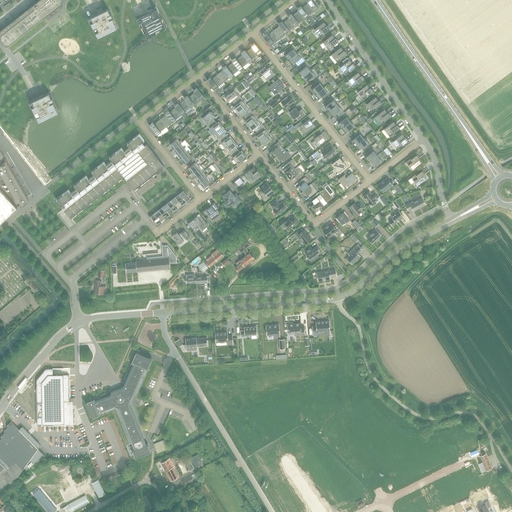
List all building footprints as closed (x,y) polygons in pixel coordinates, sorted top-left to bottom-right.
[(63,2),(62,0),(38,0),(32,5),(0,29),(0,37),(7,46),(63,2)] [(318,7),(312,0),(308,0),(307,1),(309,4),(308,5),(307,3),(302,7),(308,15),(318,7)] [(308,15),(302,7),(301,6),(297,9),(299,12),(298,11),(293,15),(299,23),(308,15)] [(156,7),(153,9),(137,17),(146,37),(166,27),(156,7)] [(112,16),(109,10),(108,8),(88,17),(98,37),(117,28),(112,17),(112,16)] [(299,23),(293,15),(292,13),(288,16),(290,19),(289,20),(288,18),(283,22),(289,30),(299,23)] [(289,30),(283,22),(282,21),(278,24),(280,27),(279,26),(274,30),(280,38),(289,30)] [(325,33),(324,32),(330,28),(327,25),(326,26),(323,22),(318,25),(319,26),(314,29),(320,37),(321,36),(324,34),(325,33)] [(280,38),(274,30),(269,34),(270,35),(269,35),(267,33),(263,36),(270,45),(280,38)] [(327,38),(322,42),(328,50),(333,46),(333,45),(338,41),(335,37),(334,38),(331,34),(327,38)] [(246,51),(252,59),(262,52),(256,44),(255,42),(251,45),(253,48),(252,49),(251,48),(246,51)] [(288,60),(297,52),(292,46),(286,50),(288,52),(284,55),(288,60)] [(342,58),(341,58),(347,53),(344,50),(343,51),(340,47),(335,51),(331,54),(337,62),(342,58)] [(237,59),(243,67),(243,66),(245,69),(250,64),(248,62),(252,59),(246,51),(245,50),(241,53),(243,56),(242,55),(237,59)] [(296,53),(288,60),(291,64),(294,62),(295,61),(299,65),(305,60),(299,52),(297,53),(296,53)] [(227,66),(233,74),(243,67),(237,59),(236,57),(232,60),(234,63),(233,64),(232,63),(227,66)] [(344,63),(340,67),(346,75),(350,71),(350,70),(355,66),(352,62),(351,63),(348,59),(344,63)] [(301,77),(311,69),(305,63),(300,67),(302,69),(298,72),(301,77)] [(223,70),(218,74),(224,82),(233,74),(227,66),(226,65),(222,68),(224,71),(223,70)] [(267,80),(269,78),(270,79),(272,77),(271,77),(274,74),(269,68),(267,69),(265,67),(258,72),(261,76),(263,74),(267,80)] [(316,76),(311,69),(301,77),(305,81),(309,78),(310,80),(316,76)] [(353,76),(348,79),(354,87),(359,83),(364,78),(361,75),(360,76),(357,72),(353,75),(353,76)] [(211,77),(207,80),(208,82),(214,89),(224,82),(218,74),(213,78),(214,79),(213,80),(211,77)] [(273,83),(268,87),(271,90),(274,94),(278,92),(278,91),(278,92),(284,87),(279,80),(278,81),(277,80),(275,81),(273,83)] [(311,89),(315,94),(323,87),(320,83),(318,80),(313,84),(315,86),(311,89)] [(362,88),(357,92),(363,99),(368,96),(367,95),(373,91),(370,87),(369,88),(366,84),(361,88),(362,88)] [(205,97),(199,89),(197,87),(193,90),(195,93),(195,94),(194,93),(189,96),(189,97),(195,104),(205,97)] [(326,91),(323,87),(315,94),(318,98),(322,95),(324,97),(329,94),(327,91),(326,91)] [(232,100),(233,103),(241,97),(235,89),(225,97),(229,102),(232,100)] [(44,94),(29,101),(39,121),(58,111),(53,101),(53,100),(51,94),(50,94),(49,92),(47,92),(46,93),(44,94)] [(284,98),(284,99),(281,101),(286,108),(295,100),(290,94),(287,97),(286,96),(284,98)] [(195,104),(189,97),(189,96),(188,95),(184,98),(186,101),(185,101),(184,100),(179,104),(185,112),(195,104)] [(237,112),(246,104),(241,97),(233,103),(235,105),(233,107),(237,112)] [(328,111),(337,103),(332,97),(327,101),(328,103),(325,106),(328,111)] [(375,97),(370,100),(370,101),(366,104),(372,112),(377,108),(376,107),(382,103),(379,100),(378,100),(375,97)] [(275,99),(269,103),(273,108),(279,103),(275,99)] [(185,112),(179,104),(178,102),(174,105),(176,108),(176,109),(175,108),(170,111),(170,112),(176,119),(185,112)] [(343,110),(337,103),(328,111),(332,115),(335,112),(337,115),(343,110)] [(252,111),(246,104),(237,112),(241,117),(243,115),(245,117),(252,111)] [(294,118),(296,117),(298,119),(305,114),(302,109),(299,111),(296,107),(289,112),(294,118)] [(383,109),(379,113),(378,114),(375,116),(381,124),(385,120),(390,115),(388,112),(386,113),(383,109)] [(170,112),(170,111),(169,110),(165,113),(167,116),(166,116),(165,115),(160,119),(166,127),(176,119),(170,112)] [(201,118),(207,126),(214,120),(213,118),(215,116),(211,111),(201,118)] [(248,126),(258,119),(252,111),(245,117),(247,119),(244,121),(248,126)] [(342,120),(338,123),(341,128),(350,121),(351,120),(347,116),(347,117),(345,114),(340,118),(342,120)] [(303,123),(299,126),(305,134),(315,126),(313,123),(309,118),(303,123)] [(166,127),(160,119),(155,123),(156,124),(155,125),(153,122),(149,125),(157,134),(166,127)] [(264,126),(258,119),(248,126),(252,131),(255,129),(256,132),(264,126)] [(213,133),(222,126),(218,121),(216,122),(214,120),(207,126),(213,133)] [(350,121),(341,128),(345,132),(349,129),(351,132),(356,127),(351,120),(350,121)] [(388,125),(384,129),(390,136),(394,133),(394,132),(399,128),(396,124),(395,125),(392,121),(388,125)] [(226,131),(222,126),(213,133),(219,141),(226,135),(224,132),(226,131)] [(260,141),(270,133),(264,126),(256,132),(258,134),(256,136),(260,141)] [(351,140),(355,145),(363,138),(360,134),(358,131),(353,135),(355,137),(351,140)] [(275,141),(270,133),(260,141),(264,146),(266,144),(268,146),(275,141)] [(315,147),(320,144),(320,143),(321,143),(322,143),(322,142),(326,139),(321,133),(319,135),(318,135),(316,136),(314,134),(307,140),(309,143),(312,142),(315,147)] [(71,217),(124,175),(126,178),(134,189),(164,166),(146,143),(145,144),(142,142),(144,140),(139,134),(127,143),(129,146),(124,151),(121,148),(109,157),(112,160),(106,165),(104,162),(92,171),(94,174),(89,179),(86,176),(74,185),(76,188),(71,193),(68,189),(56,199),(69,216),(71,217)] [(169,144),(173,149),(180,143),(181,143),(182,142),(181,140),(179,141),(177,139),(179,137),(176,134),(171,139),(173,141),(169,144)] [(402,144),(408,140),(405,137),(404,137),(401,134),(396,137),(397,138),(392,141),(398,149),(403,145),(402,144)] [(224,148),(234,140),(230,135),(228,137),(226,135),(219,141),(224,148)] [(364,137),(363,138),(355,145),(358,149),(362,146),(364,149),(369,144),(364,137)] [(12,145),(36,176),(42,172),(44,174),(46,173),(20,139),(12,145)] [(238,145),(234,140),(224,148),(230,155),(237,149),(236,147),(238,145)] [(284,149),(282,146),(278,142),(272,147),(274,149),(269,153),(273,158),(281,151),(284,149)] [(184,148),(186,147),(185,145),(183,146),(181,143),(180,143),(173,149),(177,153),(184,148)] [(332,147),(330,145),(321,151),(326,158),(335,151),(334,150),(335,150),(332,147)] [(181,158),(188,152),(188,153),(190,151),(188,149),(187,151),(184,148),(177,153),(181,158)] [(365,157),(368,162),(377,155),(378,155),(372,148),(367,152),(369,154),(365,157)] [(28,197),(14,174),(0,149),(0,178),(1,180),(2,180),(4,179),(15,198),(14,198),(16,203),(19,202),(22,206),(25,203),(23,199),(28,197)] [(239,152),(237,149),(230,155),(236,163),(246,155),(241,150),(239,152)] [(317,150),(310,156),(312,159),(319,153),(317,150)] [(283,154),(281,151),(273,158),(277,162),(281,159),(283,161),(291,155),(288,151),(283,154)] [(190,156),(188,153),(188,152),(181,158),(184,163),(188,160),(190,162),(195,158),(192,154),(190,156)] [(419,158),(416,154),(411,159),(410,158),(406,162),(412,169),(416,166),(421,162),(418,159),(419,158)] [(380,159),(377,155),(368,162),(372,166),(376,163),(377,166),(382,162),(380,159)] [(197,161),(195,158),(190,162),(192,165),(188,168),(192,172),(199,167),(201,165),(199,164),(198,165),(195,162),(197,161)] [(339,158),(332,164),(338,172),(347,166),(343,161),(342,162),(339,158)] [(285,173),(287,175),(295,169),(293,166),(295,164),(292,159),(285,164),(287,167),(283,170),(285,173)] [(203,171),(203,172),(205,170),(203,168),(201,170),(199,167),(192,172),(195,177),(203,171)] [(247,178),(248,176),(252,181),(257,177),(258,179),(262,176),(257,170),(256,170),(254,167),(250,169),(244,174),(247,178)] [(297,171),(295,169),(287,175),(288,177),(290,180),(294,177),(296,179),(303,174),(300,169),(297,171)] [(424,174),(422,170),(416,175),(416,174),(411,178),(417,185),(421,182),(422,182),(426,179),(423,175),(424,174)] [(206,176),(207,176),(208,175),(207,173),(205,174),(203,172),(203,171),(195,177),(199,182),(206,176)] [(345,174),(338,179),(343,185),(345,184),(349,188),(358,181),(352,173),(347,177),(345,174)] [(212,179),(212,180),(211,178),(209,179),(207,176),(206,176),(199,182),(204,188),(208,185),(209,186),(214,182),(212,179)] [(297,188),(300,192),(311,184),(308,186),(306,183),(309,181),(305,176),(299,181),(301,184),(297,188)] [(240,177),(235,181),(238,186),(244,182),(240,177)] [(387,177),(378,185),(383,192),(393,184),(387,177)] [(262,191),(259,193),(265,200),(269,197),(268,196),(274,192),(267,182),(259,187),(262,191)] [(317,191),(311,184),(300,192),(304,197),(309,193),(310,196),(317,191)] [(394,186),(399,194),(403,191),(398,184),(397,184),(394,186)] [(17,208),(17,207),(0,189),(0,223),(6,218),(17,208)] [(183,190),(179,193),(175,196),(182,205),(180,203),(179,201),(183,198),(186,202),(190,199),(183,190)] [(223,195),(226,200),(223,203),(227,208),(235,201),(237,204),(242,200),(236,193),(233,195),(230,190),(223,195)] [(369,191),(363,196),(370,204),(372,206),(377,203),(375,200),(376,200),(376,199),(379,197),(375,191),(371,194),(369,191)] [(319,209),(324,206),(327,203),(320,194),(312,200),(314,204),(311,206),(313,209),(317,213),(320,211),(319,209)] [(178,208),(182,205),(175,196),(166,203),(173,212),(174,212),(170,207),(175,204),(178,208)] [(408,210),(412,208),(414,211),(425,204),(422,197),(412,202),(412,201),(405,204),(408,210)] [(270,204),(273,208),(273,209),(278,215),(281,212),(283,210),(287,208),(282,202),(279,204),(276,199),(270,204)] [(211,218),(212,217),(213,218),(214,219),(220,214),(219,214),(219,213),(218,212),(219,211),(217,208),(218,207),(214,202),(210,205),(211,206),(208,208),(207,208),(203,211),(206,214),(208,213),(211,218)] [(356,215),(361,211),(361,210),(365,207),(361,202),(357,205),(355,203),(349,207),(356,215)] [(170,215),(173,212),(166,203),(158,209),(162,214),(166,211),(170,215)] [(153,213),(150,216),(154,221),(158,217),(161,221),(165,218),(164,216),(162,214),(158,209),(154,212),(153,213)] [(393,218),(389,221),(392,225),(403,217),(398,210),(391,215),(393,218)] [(335,218),(339,222),(340,222),(342,224),(345,222),(346,223),(350,220),(348,217),(349,216),(345,211),(335,218)] [(197,216),(187,223),(192,228),(197,224),(202,230),(208,225),(201,215),(198,217),(197,216)] [(282,227),(286,224),(289,228),(298,222),(293,215),(286,221),(284,218),(278,222),(282,227)] [(355,220),(352,223),(357,229),(361,226),(355,220)] [(322,229),(323,230),(322,230),(324,233),(325,232),(329,237),(333,234),(337,231),(330,222),(325,226),(325,227),(322,229)] [(370,235),(367,238),(372,244),(382,235),(375,228),(370,234),(370,235)] [(176,240),(175,241),(178,244),(186,238),(186,239),(190,236),(184,229),(179,234),(177,231),(172,235),(176,240)] [(298,230),(290,236),(293,239),(297,235),(301,240),(302,239),(305,243),(311,239),(304,230),(300,233),(298,230)] [(249,244),(245,239),(233,249),(238,254),(243,249),(246,247),(249,244)] [(350,255),(347,258),(352,264),(360,256),(358,253),(362,249),(357,244),(348,254),(350,255)] [(167,245),(162,245),(163,255),(147,257),(147,260),(136,261),(136,262),(126,263),(126,272),(170,267),(169,263),(177,262),(176,256),(167,245)] [(266,249),(270,255),(275,252),(271,245),(266,249)] [(309,257),(308,258),(310,261),(322,252),(317,246),(312,249),(310,247),(304,251),(309,257)] [(249,253),(246,247),(243,249),(246,255),(236,263),(237,265),(235,267),(238,271),(254,258),(249,252),(249,253)] [(223,256),(217,249),(211,254),(212,255),(207,258),(209,260),(206,262),(210,267),(223,256)] [(335,269),(316,272),(318,281),(330,279),(330,277),(336,276),(335,269)] [(186,277),(187,283),(210,281),(210,276),(207,276),(206,275),(204,275),(204,276),(194,277),(194,274),(186,274),(186,277)] [(101,281),(96,280),(94,293),(105,294),(106,287),(101,286),(101,281)] [(330,331),(329,320),(316,321),(316,326),(312,326),(313,335),(321,334),(321,331),(330,331)] [(301,323),(288,324),(288,332),(294,332),(294,335),(305,334),(304,325),(301,326),(301,323)] [(279,336),(278,324),(266,325),(266,335),(273,335),(273,337),(279,336)] [(244,330),(240,330),(241,336),(245,336),(245,335),(251,335),(256,334),(257,334),(256,326),(244,327),(244,330)] [(227,335),(227,332),(215,333),(216,342),(226,341),(227,344),(233,344),(232,335),(227,335)] [(185,338),(186,341),(186,351),(191,350),(191,347),(197,347),(197,346),(207,345),(206,337),(196,338),(196,337),(185,338)] [(95,398),(85,402),(92,418),(101,414),(100,413),(115,407),(118,408),(133,448),(131,448),(135,458),(137,457),(140,456),(151,451),(150,448),(149,446),(147,442),(146,443),(145,442),(145,440),(130,403),(133,397),(145,369),(147,370),(148,368),(151,359),(152,358),(136,351),(135,353),(131,363),(132,364),(132,365),(123,386),(112,390),(111,390),(110,394),(95,400),(95,398)] [(36,381),(37,424),(70,423),(69,374),(50,374),(50,370),(50,369),(50,368),(47,368),(46,368),(46,369),(45,369),(37,379),(37,380),(36,380),(36,381)] [(316,378),(305,378),(306,387),(316,386),(316,378)] [(235,384),(226,388),(228,394),(238,390),(235,384)] [(316,386),(306,387),(306,395),(317,394),(316,386)] [(238,390),(228,394),(231,400),(240,397),(238,390)] [(317,394),(306,395),(307,403),(317,402),(317,394)] [(240,397),(231,400),(233,407),(243,403),(240,397)] [(317,402),(307,403),(308,415),(318,414),(317,402)] [(243,403),(233,407),(236,413),(245,409),(243,403)] [(245,409),(236,413),(238,419),(248,416),(245,409)] [(286,412),(280,414),(284,423),(290,421),(286,412)] [(280,414),(274,416),(278,426),(284,423),(280,414)] [(248,416),(238,419),(240,424),(249,420),(248,416)] [(274,416),(268,419),(272,428),(278,426),(274,416)] [(268,419),(261,422),(265,431),(272,428),(268,419)] [(17,478),(34,454),(38,448),(40,445),(22,427),(19,429),(17,427),(12,422),(12,421),(11,421),(6,426),(8,427),(3,431),(5,432),(1,437),(2,438),(0,439),(0,493),(13,482),(17,478)] [(261,422),(255,424),(259,433),(265,431),(261,422)] [(255,424),(249,427),(253,436),(259,433),(255,424)] [(249,427),(242,429),(246,439),(253,436),(249,427)] [(153,441),(156,450),(166,446),(163,437),(153,441)] [(299,450),(289,458),(292,462),(296,458),(298,461),(307,454),(305,451),(302,454),(299,450)] [(491,468),(486,453),(480,456),(486,470),(491,468)] [(300,463),(295,467),(298,471),(309,464),(306,460),(310,458),(307,454),(298,461),(300,463)] [(168,459),(161,463),(170,481),(178,476),(173,467),(174,466),(172,462),(170,463),(168,459)] [(188,459),(184,461),(189,470),(193,468),(188,459)] [(273,473),(269,475),(272,478),(281,472),(279,470),(284,467),(282,462),(271,469),(273,473)] [(309,464),(298,471),(301,475),(306,472),(308,474),(317,468),(315,465),(311,467),(309,464)] [(310,477),(305,480),(308,485),(318,477),(316,474),(319,471),(317,468),(308,474),(310,477)] [(464,471),(457,474),(461,482),(467,480),(468,482),(476,478),(471,469),(464,472),(464,471)] [(281,472),(272,478),(274,482),(277,479),(279,483),(290,476),(288,472),(283,475),(281,472)] [(191,475),(180,481),(183,486),(194,480),(191,475)] [(282,487),(278,489),(280,492),(290,487),(288,484),(293,481),(290,476),(279,483),(282,487)] [(71,477),(62,481),(66,487),(74,483),(71,477)] [(318,477),(308,485),(311,489),(316,485),(318,488),(327,481),(324,478),(321,481),(318,477)] [(440,482),(439,482),(444,493),(450,490),(452,493),(460,489),(455,480),(451,482),(451,480),(447,482),(445,479),(444,480),(443,479),(440,481),(440,482)] [(92,483),(99,497),(105,494),(98,480),(92,483)] [(319,491),(315,494),(318,498),(328,491),(326,487),(329,485),(327,481),(318,488),(319,491)] [(290,487),(280,492),(282,496),(286,494),(288,497),(299,491),(296,486),(291,489),(290,487)] [(432,487),(422,492),(425,499),(435,494),(437,497),(440,495),(437,489),(434,491),(432,487)] [(33,493),(48,511),(53,511),(57,509),(39,488),(33,493)] [(290,501),(287,503),(289,507),(298,501),(297,498),(302,495),(299,491),(288,497),(290,501)] [(328,491),(318,498),(321,502),(325,499),(327,501),(336,495),(334,492),(331,494),(328,491)] [(499,499),(494,502),(499,511),(506,509),(505,505),(509,503),(504,493),(498,496),(499,499)] [(85,495),(61,508),(63,511),(70,511),(72,511),(89,502),(85,495)] [(146,495),(141,498),(145,507),(149,505),(150,507),(151,506),(146,495)] [(329,504),(324,507),(327,511),(338,504),(335,501),(339,498),(336,495),(327,501),(329,504)] [(399,503),(398,503),(400,506),(401,508),(410,504),(407,498),(399,502),(399,503)] [(298,501),(289,507),(291,510),(295,508),(297,511),(308,505),(305,500),(300,503),(298,501)] [(485,503),(477,507),(479,511),(489,511),(487,508),(491,506),(488,500),(484,501),(485,503)] [(28,501),(24,505),(28,510),(32,506),(28,501)]
